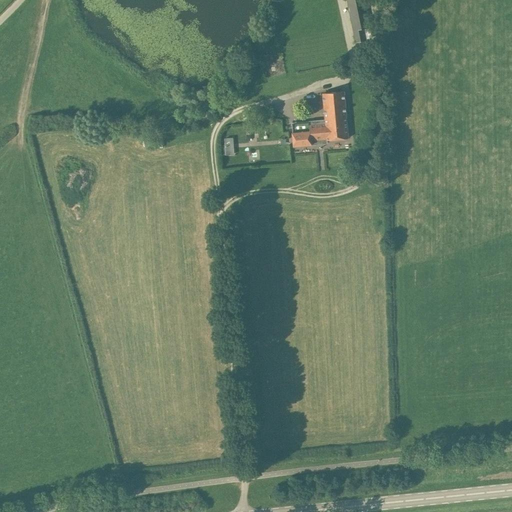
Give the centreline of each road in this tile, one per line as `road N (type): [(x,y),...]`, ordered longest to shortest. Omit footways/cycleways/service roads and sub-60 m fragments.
road 1 (track): [(110,498),(117,479),(24,126),(43,0)]
road 2 (unknown): [(360,177),(248,185),(232,195),(261,413),(258,449),(241,480),(244,511)]
road 3 (secondary): [(511,493),(310,511)]
